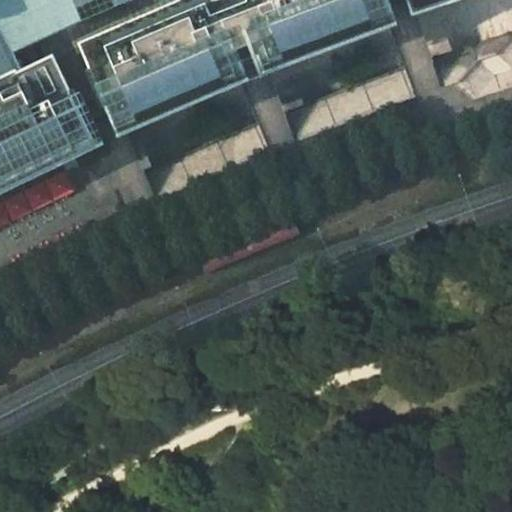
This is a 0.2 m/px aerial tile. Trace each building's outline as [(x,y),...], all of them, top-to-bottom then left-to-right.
[(0,0),(0,40),(13,68),(19,66),(12,49),(83,17),(78,6),(91,0),(112,0),(114,4),(123,0),(0,0)] [(115,113),(233,64),(229,52),(234,50),(216,6),(213,0),(172,0),(77,40),(91,72),(96,70),(115,113)] [(124,0),(100,9),(80,18),(88,35),(172,0),(213,0),(216,6),(230,0),(124,0)] [(216,6),(234,50),(244,46),(254,43),(237,0),(230,0),(227,2),(216,6)] [(263,51),(381,8),(377,0),(237,0),(254,43),(259,41),(263,51)] [(386,0),(377,0),(387,25),(395,23),(386,0)] [(412,0),(418,16),(465,0),(412,0)] [(381,8),(263,51),(259,41),(254,43),(264,71),(270,69),(387,25),(381,8)] [(0,40),(0,74),(13,68),(0,40)] [(234,50),(229,52),(234,64),(263,51),(259,41),(254,43),(234,50)] [(233,64),(115,113),(121,130),(240,80),(246,78),(234,50),(229,52),(233,64)] [(0,185),(95,142),(84,119),(51,51),(0,74),(0,185)] [(96,70),(91,72),(116,131),(121,130),(96,70)]
